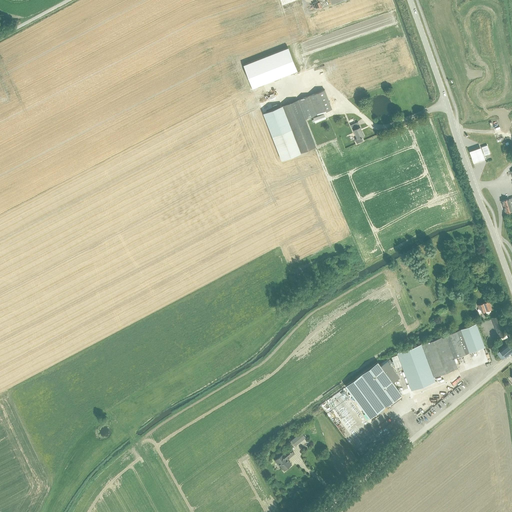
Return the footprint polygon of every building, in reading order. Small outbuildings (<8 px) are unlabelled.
[(287,48),(245,64),(254,88),(296,71),(287,48)] [(263,113),(273,137),(282,160),(316,146),(305,119),(332,109),(324,89),(283,105),(263,113)] [(318,116),(313,118),(315,123),(326,119),(324,114),(318,116)] [(361,137),(364,136),(358,122),(350,125),(353,130),(354,130),(357,137),(354,138),(356,142),(362,140),(360,136),(361,137)] [(490,153),(487,145),(481,147),(484,155),(490,153)] [(481,147),(469,151),(472,162),(484,158),(481,147)] [(511,197),(502,200),(505,213),(511,210),(511,197)] [(488,300),(478,304),(480,309),(481,308),(482,312),(486,310),(487,313),(490,311),(489,309),(491,308),(490,303),(489,301),(489,302),(488,300)] [(491,317),(499,337),(506,334),(507,334),(499,314),(491,317)] [(398,352),(412,390),(435,381),(433,377),(457,368),(454,358),(485,347),(476,323),(398,352)] [(496,353),(502,359),(511,350),(511,341),(511,340),(496,353)] [(397,354),(391,356),(396,367),(401,365),(397,354)] [(380,364),(378,361),(361,373),(385,406),(402,394),(393,382),(400,377),(387,359),(380,364)] [(361,373),(346,384),(369,417),(385,406),(361,373)] [(292,440),(296,445),(305,437),(301,432),(292,440)] [(276,460),(284,470),(291,464),(287,459),(294,453),(289,447),(281,454),(282,454),(276,460)]
